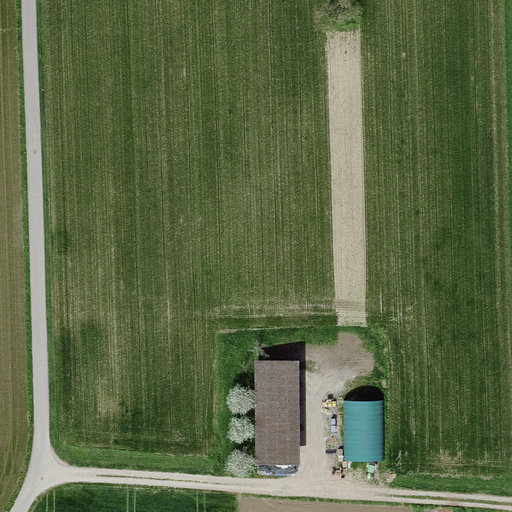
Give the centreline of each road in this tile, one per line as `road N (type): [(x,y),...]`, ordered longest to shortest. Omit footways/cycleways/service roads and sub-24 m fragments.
road 1 (residential): [(18,511),(37,470),(40,419),(28,0)]
road 2 (track): [(37,470),(511,507)]
